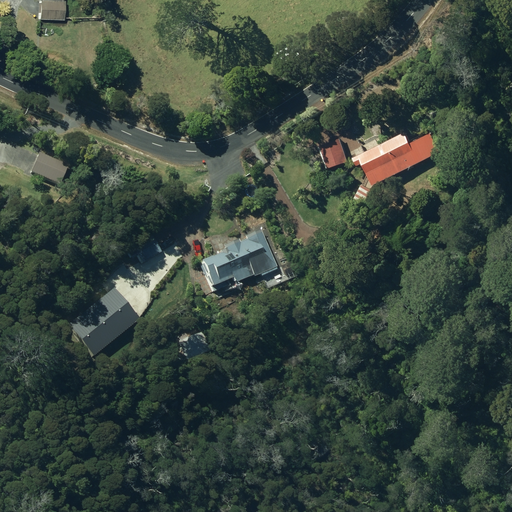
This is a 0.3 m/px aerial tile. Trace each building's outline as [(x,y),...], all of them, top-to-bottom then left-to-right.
[(60,0),(37,0),(37,21),(61,21),(62,2),(61,2),(60,0)] [(396,135),(353,157),(368,187),(434,155),(440,151),(431,133),(424,136),(410,143),(409,141),(401,145),(396,135)] [(320,145),(327,168),(346,162),(339,139),(320,145)] [(67,167),(38,154),(29,173),(58,187),(67,167)] [(359,184),(350,202),(371,213),(380,196),(359,184)] [(233,286),(251,279),(274,269),(259,233),(259,232),(243,238),(245,241),(239,244),(237,240),(223,246),(224,250),(218,253),(219,254),(200,262),(197,263),(208,288),(210,293),(226,286),(228,291),(234,288),(233,286)] [(151,235),(132,246),(142,263),(160,252),(151,235)] [(280,265),(285,275),(295,271),(291,260),(280,265)] [(175,342),(182,362),(206,353),(198,333),(175,342)]
